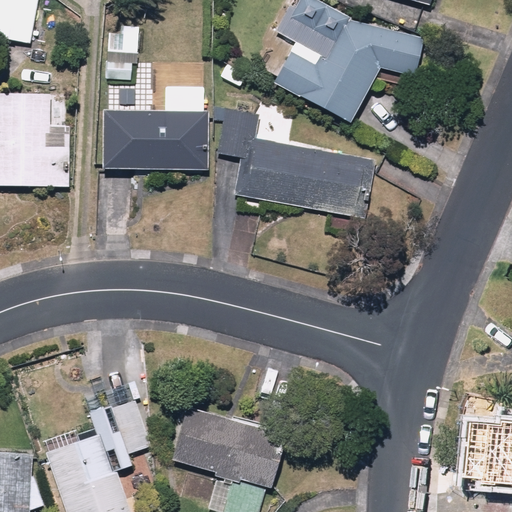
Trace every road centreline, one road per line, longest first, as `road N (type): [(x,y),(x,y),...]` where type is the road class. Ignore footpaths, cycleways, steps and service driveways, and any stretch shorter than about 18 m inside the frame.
road 1 (residential): [(0,314),(62,292),(133,290),(217,299),(413,353)]
road 2 (residential): [(511,123),(413,353)]
road 3 (residential): [(413,353),(394,511)]
